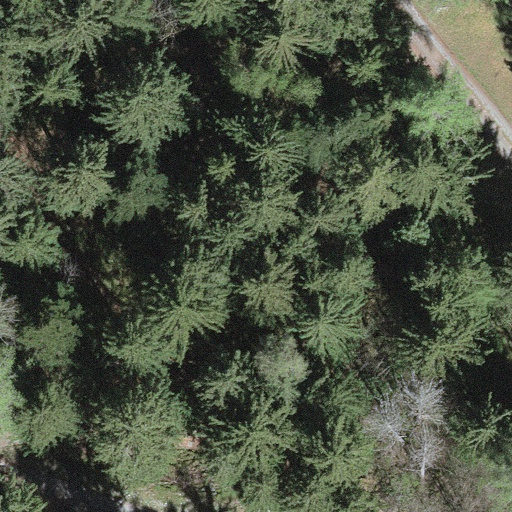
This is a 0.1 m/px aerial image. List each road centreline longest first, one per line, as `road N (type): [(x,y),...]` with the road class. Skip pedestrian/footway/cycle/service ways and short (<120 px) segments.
road 1 (track): [(511,141),(404,0)]
road 2 (track): [(0,482),(123,511)]
